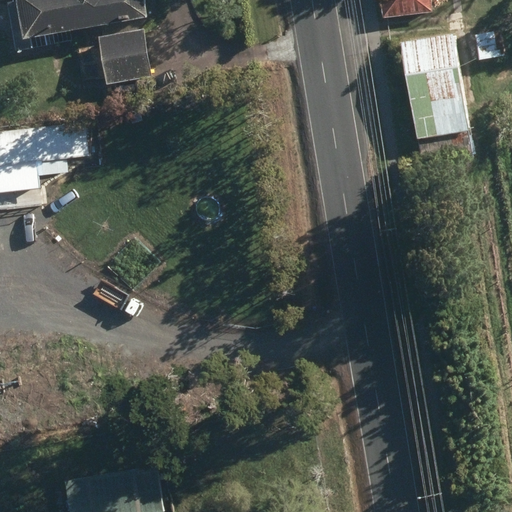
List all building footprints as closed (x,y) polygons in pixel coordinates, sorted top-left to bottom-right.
[(17,0),(18,2),(9,3),(17,50),(72,42),(70,30),(148,18),(144,0),(17,0)] [(381,0),(384,18),(432,13),(430,0),(381,0)] [(99,39),(107,85),(151,77),(143,31),(99,39)] [(476,36),(479,61),(504,59),(501,33),(476,36)] [(400,43),(421,164),(477,155),(473,131),(469,131),(453,34),(400,43)] [(90,127),(0,131),(0,166),(35,165),(36,177),(70,176),(69,157),(91,156),(90,127)] [(415,176),(417,201),(441,198),(439,174),(415,176)] [(82,356),(3,369),(6,388),(85,375),(82,356)] [(162,511),(155,467),(65,483),(70,511),(162,511)]
